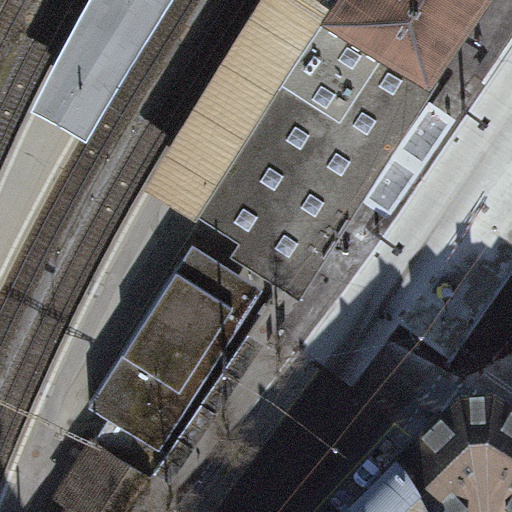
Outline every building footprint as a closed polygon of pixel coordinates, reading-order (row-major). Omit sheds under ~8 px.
[(85,130),(167,0),(95,0),(37,103),(85,130)] [(265,0),(152,180),(203,213),(334,7),(338,0),(265,0)] [(338,0),(334,7),(437,72),(482,0),(338,0)] [(511,37),(511,0),(505,0),(393,167),(415,182),(511,37)] [(236,252),(304,296),(305,293),(445,77),(437,72),(334,7),(203,213),(244,239),(236,252)] [(226,291),(180,263),(93,403),(114,416),(153,440),(244,292),(239,288),(231,283),(226,291)] [(284,315),(263,303),(161,470),(174,480),(284,315)] [(126,511),(168,449),(153,440),(114,416),(65,495),(78,502),(71,511),(126,511)] [(511,511),(511,437),(499,429),(394,497),(402,511),(511,511)] [(402,511),(394,497),(380,511),(402,511)]
